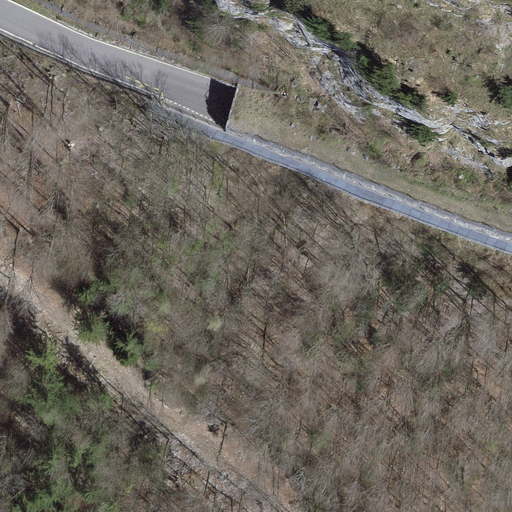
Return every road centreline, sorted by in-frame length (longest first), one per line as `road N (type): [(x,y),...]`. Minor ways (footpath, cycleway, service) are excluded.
road 1 (tertiary): [(511,221),(0,20)]
road 2 (track): [(0,268),(262,511)]
